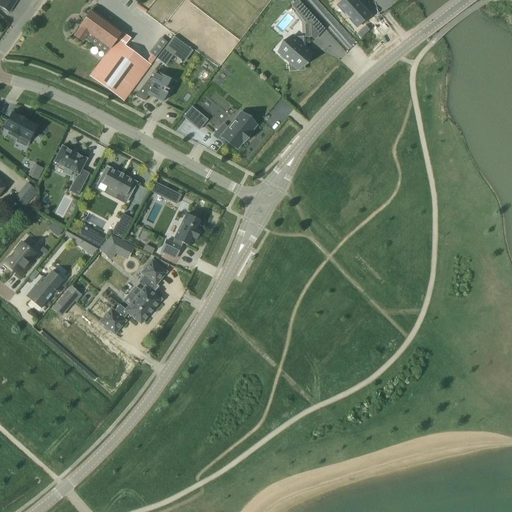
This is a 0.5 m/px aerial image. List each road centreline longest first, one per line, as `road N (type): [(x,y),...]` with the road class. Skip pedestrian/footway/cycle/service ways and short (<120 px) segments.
road 1 (residential): [(263,205),(160,385),(100,457),(34,511)]
road 2 (residential): [(263,205),(89,112),(0,78)]
road 3 (residential): [(468,0),(331,112),(263,205)]
